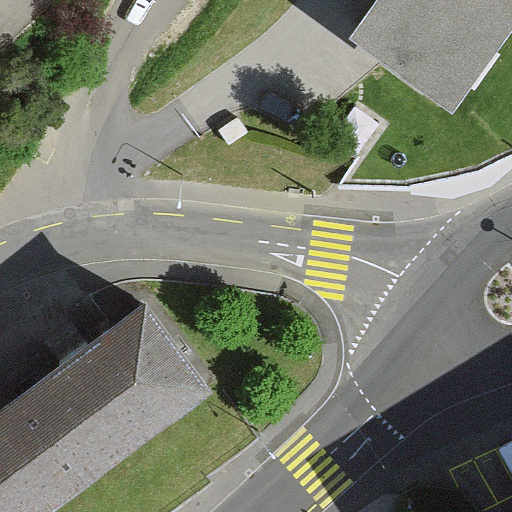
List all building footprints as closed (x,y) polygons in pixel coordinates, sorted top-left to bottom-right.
[(511,12),(511,0),(374,0),(354,29),(451,98),(511,12)] [(511,58),(469,113),(511,147),(511,58)] [(342,179),(341,184),(413,186),(436,182),(450,180),(458,178),(470,175),(481,171),(496,164),(511,156),(511,155),(511,147),(469,113),(439,123),(401,96),(342,179)] [(0,511),(18,511),(200,378),(143,301),(87,343),(75,327),(63,336),(50,345),(62,361),(0,407),(0,511)] [(223,389),(173,426),(176,431),(101,486),(105,491),(77,511),(170,511),(213,481),(208,474),(258,437),(223,389)]
